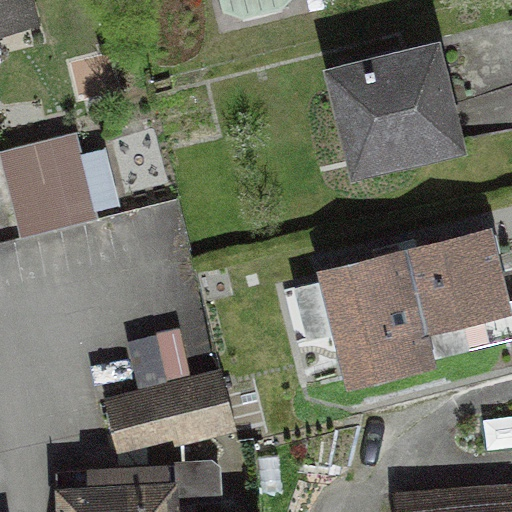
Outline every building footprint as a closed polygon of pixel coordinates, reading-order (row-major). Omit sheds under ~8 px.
[(0,0),(0,19),(23,14),(19,0),(0,0)] [(390,159),(452,144),(430,54),(330,78),(347,149),(386,139),(390,159)] [(76,138),(0,156),(0,173),(15,240),(95,221),(76,138)] [(423,357),(509,338),(487,238),(475,241),(404,257),(374,264),(329,274),(352,374),(423,357)] [(231,425),(218,377),(187,383),(175,329),(151,335),(162,388),(103,405),(112,441),(169,427),(172,440),(231,425)] [(56,511),(170,511),(170,501),(213,499),(212,473),(203,466),(54,474),(56,511)] [(477,511),(477,497),(397,501),(399,511),(477,511)]
